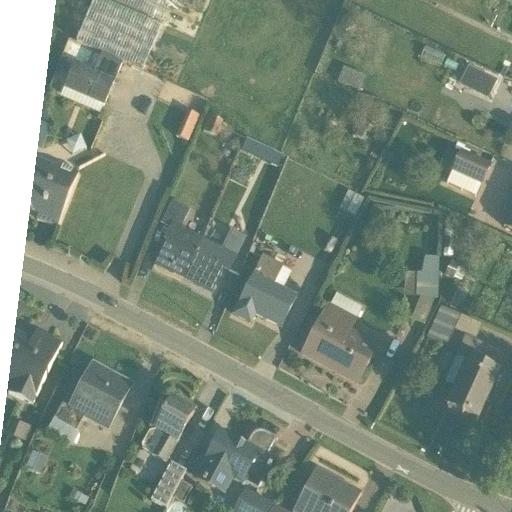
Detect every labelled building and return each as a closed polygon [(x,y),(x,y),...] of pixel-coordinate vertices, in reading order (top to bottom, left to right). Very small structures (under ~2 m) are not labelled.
[(93,0),(74,44),(145,75),(164,29),(98,0),(93,0)] [(102,109),(120,67),(101,59),(95,74),(73,65),(61,93),(102,109)] [(499,78),(472,64),(464,79),(491,93),(499,78)] [(28,145),(43,149),(49,124),(34,120),(28,145)] [(492,167),(456,150),(445,172),(481,189),(492,167)] [(37,160),(18,206),(38,215),(35,221),(58,230),(80,178),(37,160)] [(511,194),(509,200),(511,201),(511,205),(501,230),(511,234),(511,194)] [(153,266),(182,280),(202,238),(182,229),(191,209),(173,201),(163,224),(171,228),(153,266)] [(221,247),(202,238),(182,280),(210,293),(220,271),(227,275),(244,239),(240,237),(241,236),(229,230),(221,247)] [(254,317),(282,331),(298,299),(284,292),(293,274),(278,267),(283,258),(268,250),(234,318),(249,325),(254,317)] [(418,260),(418,275),(411,275),(410,299),(417,299),(417,300),(419,300),(410,323),(422,328),(433,301),(436,301),(437,260),(418,260)] [(450,266),(444,278),(460,285),(465,274),(450,266)] [(461,311),(468,294),(457,290),(450,306),(461,311)] [(301,355),(358,386),(379,347),(352,333),(363,312),(333,295),(301,355)] [(501,356),(474,344),(481,330),(441,310),(426,340),(445,350),(453,333),(465,340),(444,386),(454,390),(446,408),(477,421),(498,375),(494,373),(501,356)] [(7,330),(0,344),(0,382),(10,387),(6,395),(33,408),(61,347),(34,335),(31,342),(7,330)] [(107,434),(131,388),(92,368),(70,411),(62,407),(47,436),(72,449),(79,436),(75,434),(82,421),(107,434)] [(161,407),(148,430),(150,431),(138,453),(165,468),(195,414),(172,401),(167,410),(161,407)] [(263,470),(277,443),(265,437),(257,435),(251,441),(246,449),(219,435),(193,485),(221,499),(230,482),(241,488),(244,484),(258,491),(268,472),(263,470)] [(166,509),(185,473),(171,466),(152,502),(166,509)] [(351,511),(360,496),(314,472),(292,511),(351,511)] [(274,511),(275,510),(243,492),(232,511),(274,511)]
